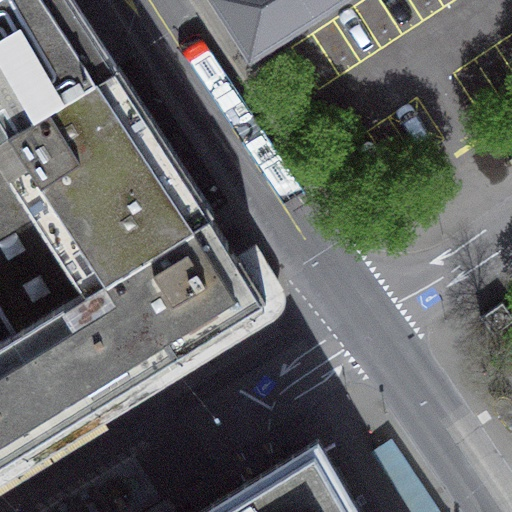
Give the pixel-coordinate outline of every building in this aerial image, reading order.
[(0,0),(0,46),(36,108),(114,61),(73,0),(0,0)] [(218,0),(252,51),(329,0),(218,0)] [(0,311),(13,331),(211,209),(194,184),(114,61),(36,108),(0,46),(0,311)] [(0,462),(266,300),(211,209),(13,331),(0,339),(0,462)] [(511,322),(501,305),(482,318),(493,336),(511,322)] [(273,460),(187,511),(363,511),(317,432),(273,460)]
